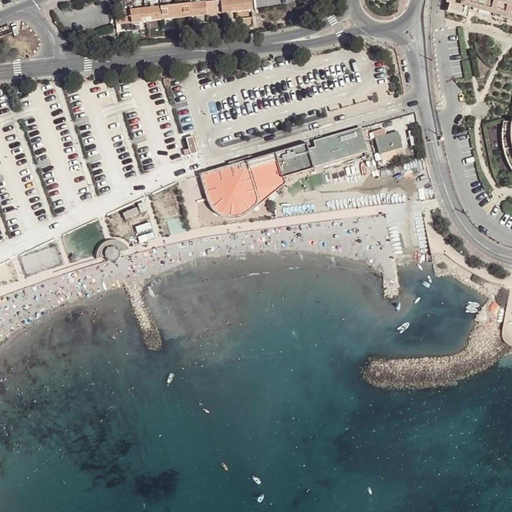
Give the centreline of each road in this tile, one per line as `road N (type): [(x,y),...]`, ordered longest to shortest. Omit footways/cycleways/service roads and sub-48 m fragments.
road 1 (secondary): [(55,66),(296,39)]
road 2 (unclassified): [(417,65),(449,200),(478,240),(511,256)]
